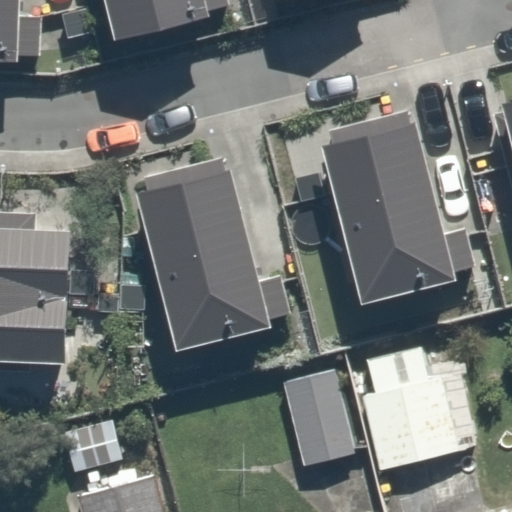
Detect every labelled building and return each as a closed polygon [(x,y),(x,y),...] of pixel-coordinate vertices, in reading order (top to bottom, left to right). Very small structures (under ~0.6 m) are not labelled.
[(0,0),(0,58),(18,59),(19,54),(41,55),(42,16),(20,15),(20,0),(0,0)] [(107,0),(117,37),(211,13),(209,8),(230,4),(229,0),(107,0)] [(455,10),(402,25),(425,105),(478,90),(455,10)] [(511,97),(501,100),(511,143),(511,97)] [(331,140),(321,143),(361,299),(455,275),(454,270),(474,266),(464,228),(444,233),(414,118),(408,120),(405,110),(328,130),(331,140)] [(146,188),(137,190),(177,347),(271,323),(269,318),(290,313),(280,276),(260,281),(230,166),(224,168),(221,158),(144,177),(146,188)] [(0,358),(65,362),(71,228),(35,226),(36,213),(0,211),(0,358)] [(436,333),(353,352),(379,463),(462,444),(436,333)] [(359,446),(339,362),(269,379),(289,463),(359,446)] [(171,511),(156,463),(71,489),(78,511),(171,511)]
